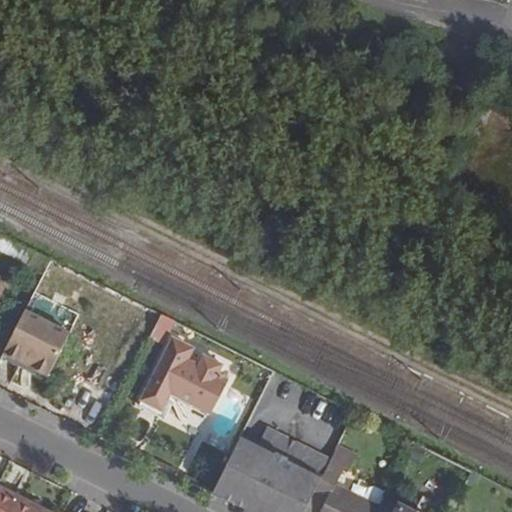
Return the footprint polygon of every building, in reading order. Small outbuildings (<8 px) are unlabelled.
[(0,251),(29,266),(28,268),(42,274),(48,261),(0,236),(0,251)] [(42,274),(37,285),(148,341),(151,336),(160,317),(48,261),(42,274)] [(31,298),(24,312),(69,334),(76,320),(31,298)] [(4,352),(21,361),(24,357),(51,371),(69,334),(24,312),(4,352)] [(160,317),(151,336),(163,342),(172,323),(160,317)] [(198,346),(201,347),(237,365),(241,357),(202,338),(198,346)] [(190,352),(171,343),(143,403),(161,412),(168,396),(209,415),(224,384),(216,380),(222,368),(204,359),(199,370),(185,363),(190,353),(190,352)] [(132,351),(118,345),(98,386),(112,393),(132,352),(132,351)] [(303,511),(308,503),(329,462),(266,430),(256,448),(239,439),(214,487),(245,503),(241,511),(243,511),(303,511)] [(329,462),(308,503),(323,510),(321,511),(376,511),(378,508),(362,500),(336,487),(345,469),(349,471),(356,458),(356,457),(337,447),(329,462)] [(368,488),(362,500),(378,508),(383,499),(386,493),(373,486),(368,488)] [(214,487),(210,495),(241,511),(245,503),(214,487)] [(43,511),(0,489),(0,511),(43,511)] [(409,511),(383,499),(378,508),(376,511),(409,511)] [(321,511),(323,510),(308,503),(303,511),(321,511)]
